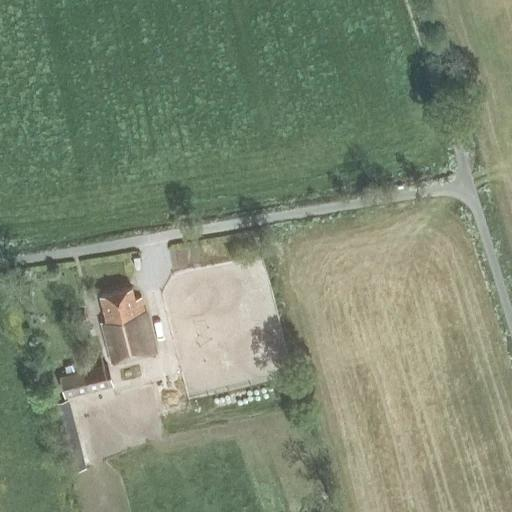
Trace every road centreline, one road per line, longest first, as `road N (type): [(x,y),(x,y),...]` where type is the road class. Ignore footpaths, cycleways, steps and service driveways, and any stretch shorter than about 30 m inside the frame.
road 1 (unclassified): [(0,264),(467,186),(511,329)]
road 2 (track): [(467,186),(407,0)]
